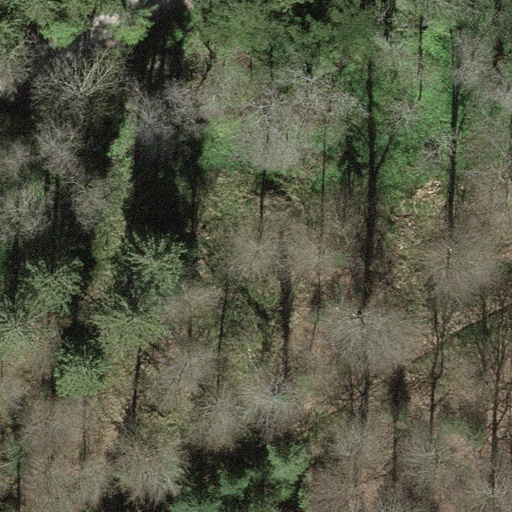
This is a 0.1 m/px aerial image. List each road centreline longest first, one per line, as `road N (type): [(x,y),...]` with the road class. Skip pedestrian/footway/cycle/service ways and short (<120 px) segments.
road 1 (track): [(511,319),(318,391),(79,511)]
road 2 (track): [(0,73),(130,0)]
